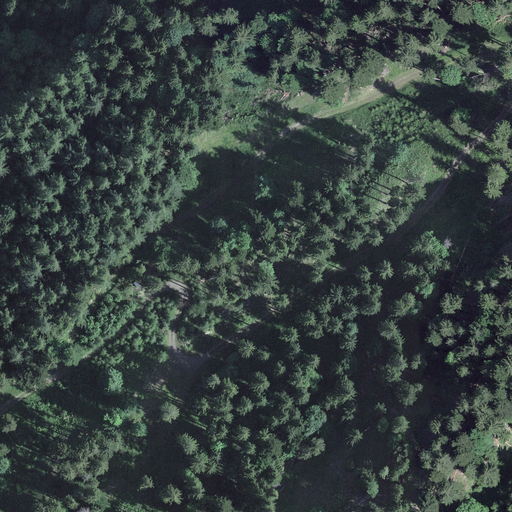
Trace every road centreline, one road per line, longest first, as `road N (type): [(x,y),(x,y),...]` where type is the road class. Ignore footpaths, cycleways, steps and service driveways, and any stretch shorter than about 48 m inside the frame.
road 1 (track): [(0,417),(62,376),(113,270),(167,213),(317,116),(511,44)]
road 2 (track): [(511,115),(427,189),(206,347),(179,347),(176,320),(186,300),(178,279),(126,330)]
road 3 (track): [(206,347),(195,397),(143,475)]
